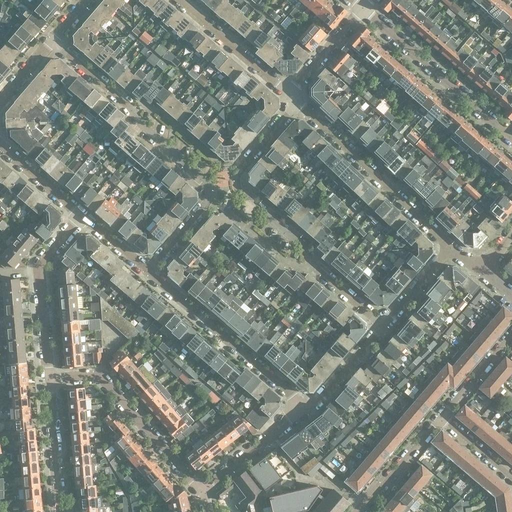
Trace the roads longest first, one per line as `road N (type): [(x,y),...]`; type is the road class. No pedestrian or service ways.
road 1 (residential): [(50,40),(207,180),(209,198),(147,271)]
road 2 (residential): [(383,326),(235,185),(239,169),(296,101)]
road 3 (residential): [(449,249),(296,101)]
road 4 (residential): [(305,409),(147,271)]
road 5 (residential): [(202,491),(101,378),(48,379)]
road 6 (residential): [(508,135),(362,9)]
road 7 (residential): [(48,379),(40,262),(80,216)]
road 8 (residential): [(288,93),(178,0)]
road 9 (residential): [(59,511),(48,379)]
road 10 (residential): [(202,491),(305,409)]
road 11 (residential): [(359,511),(440,416)]
